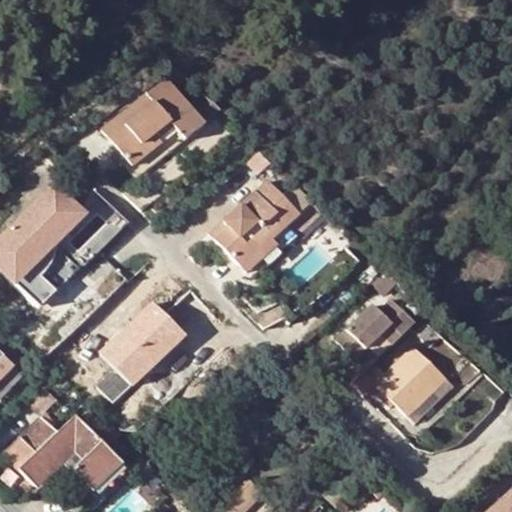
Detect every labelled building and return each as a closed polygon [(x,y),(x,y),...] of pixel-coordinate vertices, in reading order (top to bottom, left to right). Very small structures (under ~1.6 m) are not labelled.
[(202,124),(165,77),(100,130),(130,167),(159,144),(173,132),(181,140),(202,124)] [(173,132),(159,144),(130,167),(137,176),(181,140),(173,132)] [(247,160),(223,181),(237,195),(260,173),(247,160)] [(212,239),(237,265),(248,277),(293,234),(283,222),(294,212),(277,193),(264,178),(220,220),(226,226),(212,239)] [(293,179),(277,193),(294,212),(283,222),(293,234),(322,208),(293,179)] [(55,247),(50,242),(79,213),(56,189),(22,223),(0,245),(0,273),(34,307),(70,270),(74,266),(55,247)] [(84,217),(79,213),(50,242),(55,247),(84,217)] [(395,278),(381,265),(367,279),(380,292),(395,278)] [(74,266),(70,270),(34,307),(37,310),(74,273),(78,269),(74,266)] [(351,360),(347,363),(358,375),(372,361),(411,321),(389,299),(377,311),(370,305),(333,342),(351,360)] [(424,321),(417,327),(414,330),(427,344),(437,334),(424,321)] [(403,416),(442,377),(413,347),(386,373),(372,361),(358,375),(350,383),(370,404),(371,403),(381,393),(403,416)] [(0,374),(9,366),(1,357),(0,356),(0,374)] [(66,381),(53,368),(46,375),(59,387),(66,381)] [(453,389),(442,377),(403,416),(414,427),(453,389)] [(1,454),(34,486),(37,489),(57,470),(66,479),(71,473),(73,475),(91,494),(95,498),(124,469),(120,465),(101,445),(116,431),(100,416),(86,429),(72,416),(55,433),(39,417),(1,454)] [(139,455),(130,466),(133,469),(137,472),(146,462),(139,455)] [(198,509),(201,511),(242,511),(261,494),(239,470),(198,509)] [(377,496),(385,488),(379,482),(371,490),(377,496)] [(511,511),(511,487),(485,511),(511,511)]
